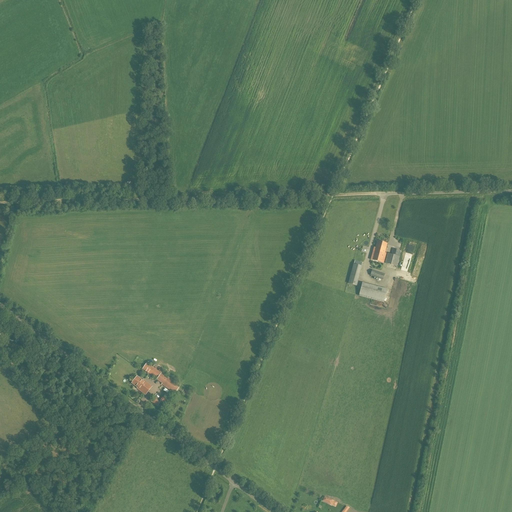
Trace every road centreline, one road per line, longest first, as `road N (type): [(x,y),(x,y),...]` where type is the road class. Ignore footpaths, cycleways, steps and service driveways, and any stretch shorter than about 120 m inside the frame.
road 1 (track): [(0,202),(382,193)]
road 2 (unclassified): [(271,511),(0,303)]
road 3 (unclassified): [(382,193),(511,191)]
